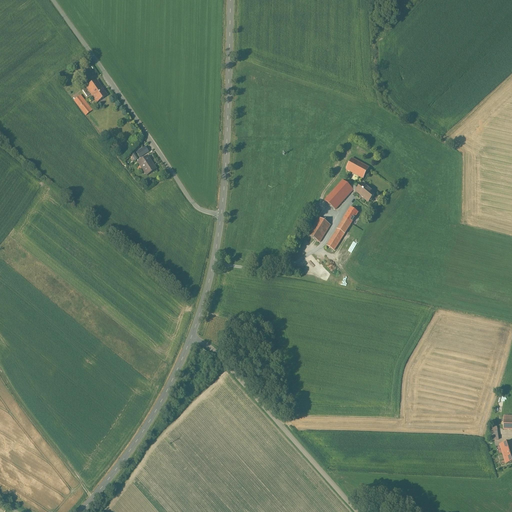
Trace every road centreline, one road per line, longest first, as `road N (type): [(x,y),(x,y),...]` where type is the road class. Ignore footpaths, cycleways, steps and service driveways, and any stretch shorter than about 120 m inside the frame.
road 1 (unclassified): [(221,217),(191,202),(52,0)]
road 2 (unclassified): [(357,511),(225,362),(191,338)]
road 3 (tertiary): [(230,0),(221,217)]
road 4 (tertiary): [(191,338),(152,420),(80,511)]
road 5 (tertiary): [(221,217),(191,338)]
